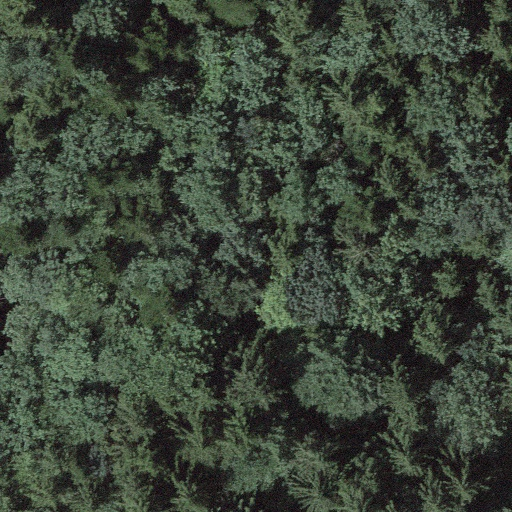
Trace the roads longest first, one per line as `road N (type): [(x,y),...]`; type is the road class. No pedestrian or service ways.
road 1 (track): [(209,511),(511,70)]
road 2 (track): [(0,182),(44,127),(195,37),(240,0)]
